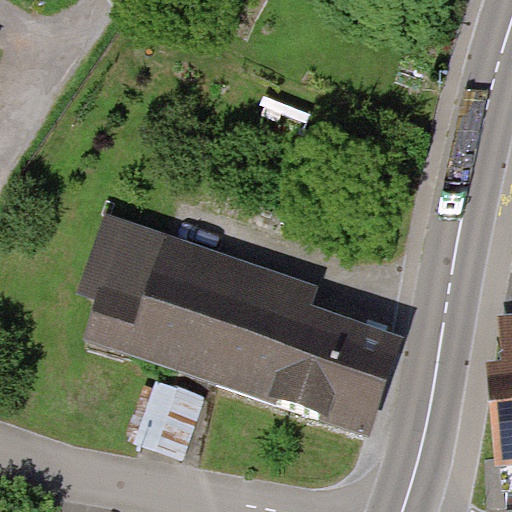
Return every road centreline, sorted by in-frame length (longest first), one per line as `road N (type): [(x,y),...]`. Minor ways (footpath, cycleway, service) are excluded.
road 1 (secondary): [(405,511),(427,438),(462,221),(511,28)]
road 2 (residential): [(279,511),(0,453)]
